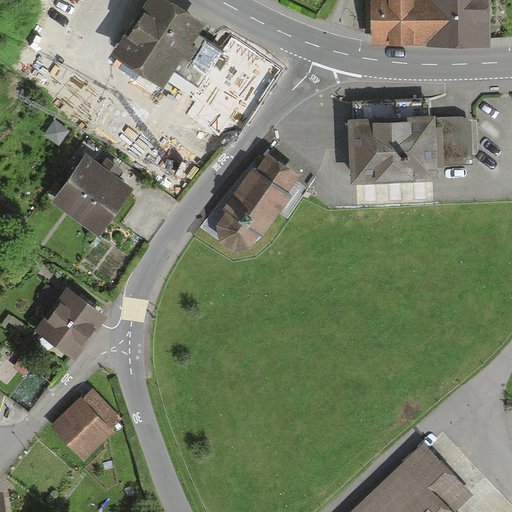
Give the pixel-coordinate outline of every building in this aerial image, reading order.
[(191,23),(156,0),(139,0),(105,51),(152,82),(191,23)] [(490,37),(490,0),(367,0),(367,35),(490,37)] [(277,73),(225,36),(179,99),(232,137),(277,73)] [(93,64),(81,89),(110,103),(122,78),(93,64)] [(425,118),(342,120),(344,176),(426,173),(425,118)] [(124,188),(77,156),(46,201),(94,233),(124,188)] [(245,177),(242,175),(215,213),(221,217),(215,227),(216,236),(226,243),(237,243),(244,233),(250,238),(277,200),(273,196),(282,183),(254,164),(245,177)] [(94,317),(60,293),(33,331),(67,355),(94,317)] [(110,424),(83,396),(51,426),(78,454),(110,424)] [(460,492),(417,446),(345,511),(444,511),(442,509),(460,492)]
